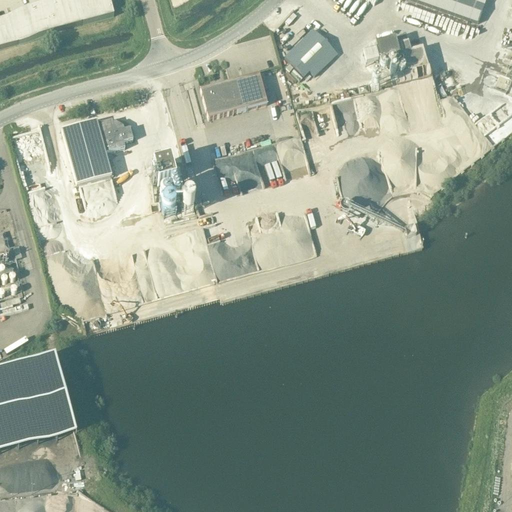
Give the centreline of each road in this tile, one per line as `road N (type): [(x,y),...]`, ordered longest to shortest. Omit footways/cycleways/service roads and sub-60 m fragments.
road 1 (unknown): [(149,73),(159,104),(155,142),(126,199),(91,223),(68,218),(32,106)]
road 2 (unknown): [(165,69),(222,208),(309,192),(330,157)]
road 3 (unclassified): [(0,120),(165,69)]
road 4 (unclassified): [(165,69),(225,41),(275,0)]
